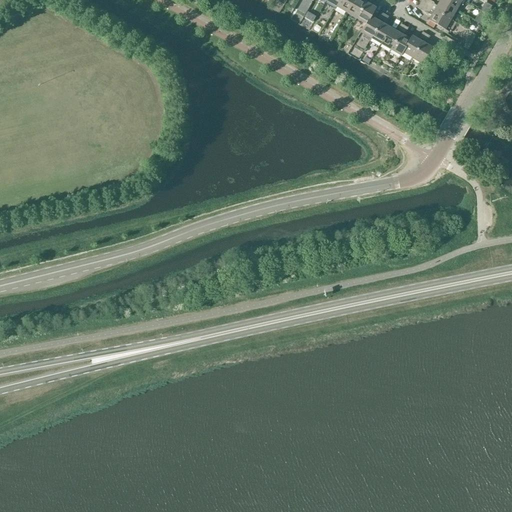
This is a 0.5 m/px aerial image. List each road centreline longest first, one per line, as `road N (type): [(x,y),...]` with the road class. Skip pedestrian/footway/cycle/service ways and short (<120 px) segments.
road 1 (tertiary): [(0,286),(133,254),(233,217),(410,180),(435,159)]
road 2 (primary): [(162,346),(511,273)]
road 3 (residential): [(435,159),(161,0)]
road 4 (primary): [(0,392),(162,346)]
road 5 (primary): [(162,346),(0,372)]
